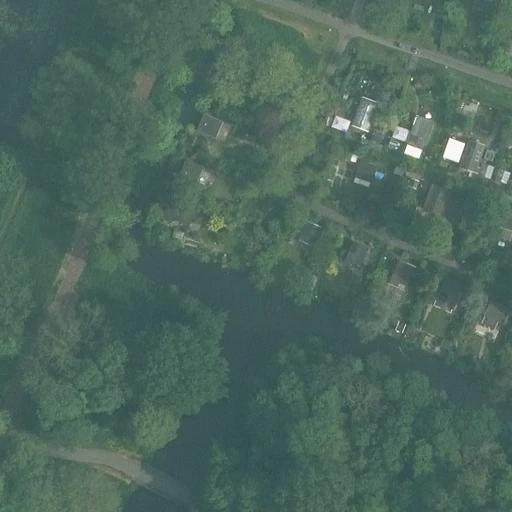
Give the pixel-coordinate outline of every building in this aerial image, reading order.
[(478,0),(477,9),(493,11),(494,0),(478,0)] [(346,131),(383,149),(397,120),(360,102),(346,131)] [(202,131),(226,143),(234,125),(210,114),(202,131)] [(409,145),(427,150),(436,121),(418,116),(409,145)] [(452,138),(447,154),(460,158),(466,143),(452,138)] [(479,175),(488,146),(470,140),(460,169),(479,175)] [(363,160),(356,181),(371,186),(378,164),(363,160)] [(444,216),(452,190),(433,184),(425,210),(444,216)] [(484,200),(459,190),(448,216),(473,226),(484,200)] [(164,218),(191,227),(197,210),(170,201),(164,218)] [(511,230),(511,213),(507,212),(502,227),(511,230)] [(300,240),(315,246),(323,227),(308,221),(300,240)] [(354,241),(347,262),(365,267),(371,247),(354,241)] [(399,260),(391,285),(409,291),(417,266),(399,260)] [(445,281),(437,301),(456,308),(464,288),(445,281)] [(492,300),(480,332),(495,338),(508,306),(492,300)]
